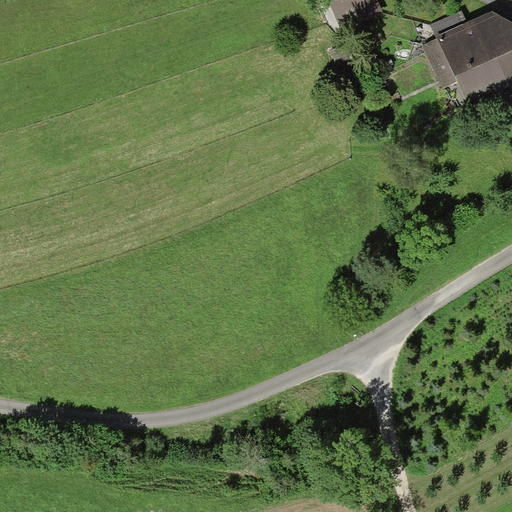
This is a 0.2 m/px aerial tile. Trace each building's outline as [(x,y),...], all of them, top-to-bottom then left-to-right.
[(383,12),(377,0),(328,0),(342,31),(383,12)] [(437,37),(468,24),(462,11),(431,25),(437,37)] [(511,23),(493,13),(468,24),(437,37),(437,40),(452,72),(457,83),(466,106),(511,86),(511,23)] [(444,89),(457,83),(452,72),(437,40),(424,46),(444,89)] [(343,82),(355,77),(340,47),(329,53),(343,82)]
